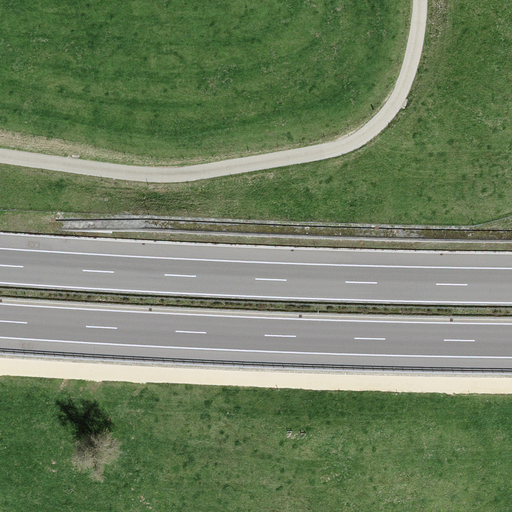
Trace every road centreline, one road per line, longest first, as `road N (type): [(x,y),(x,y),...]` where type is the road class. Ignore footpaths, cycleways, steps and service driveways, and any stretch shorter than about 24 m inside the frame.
road 1 (track): [(418,0),(407,73),(388,111),(361,136),(319,152),(205,170),(123,172),(0,154)]
road 2 (track): [(0,365),(511,390)]
road 3 (motorway): [(511,285),(0,264)]
road 4 (motorway): [(0,320),(511,340)]
